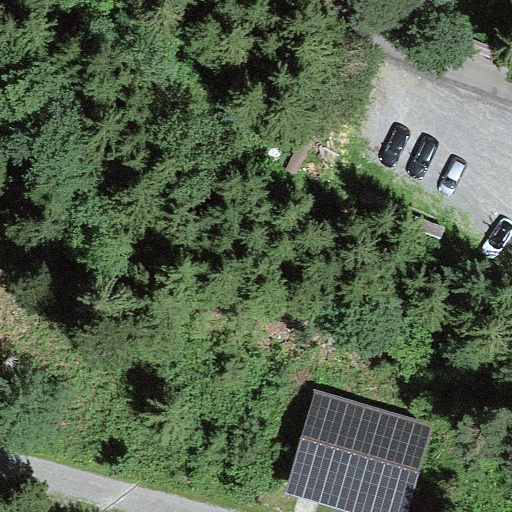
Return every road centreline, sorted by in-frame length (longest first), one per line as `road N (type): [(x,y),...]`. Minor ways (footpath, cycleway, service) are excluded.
road 1 (unclassified): [(288,0),(511,88)]
road 2 (track): [(0,462),(169,511)]
